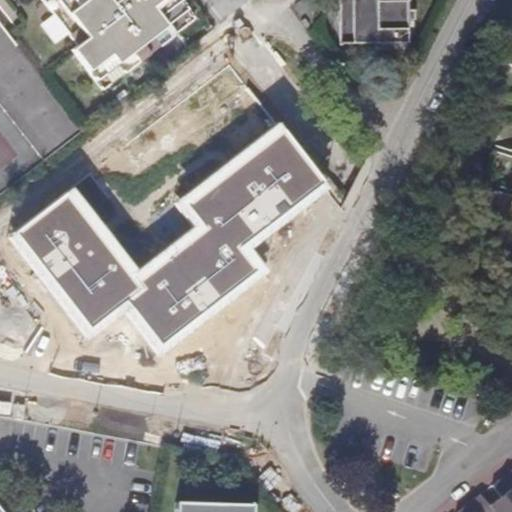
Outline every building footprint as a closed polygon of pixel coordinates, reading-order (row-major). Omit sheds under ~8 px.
[(43,0),(41,2),(76,46),(70,51),(103,92),(195,21),(178,0),(43,0)] [(409,0),(341,0),(342,44),(409,43),(409,0)] [(70,191),(8,238),(84,337),(123,307),(158,352),(266,270),(250,248),(328,189),(276,122),(169,203),(188,228),(131,271),(70,191)] [(495,511),(511,511),(511,471),(493,486),(500,496),(489,505),(495,511)] [(495,511),(489,505),(482,495),(459,511),(495,511)] [(251,511),(252,505),(175,502),(174,511),(251,511)]
